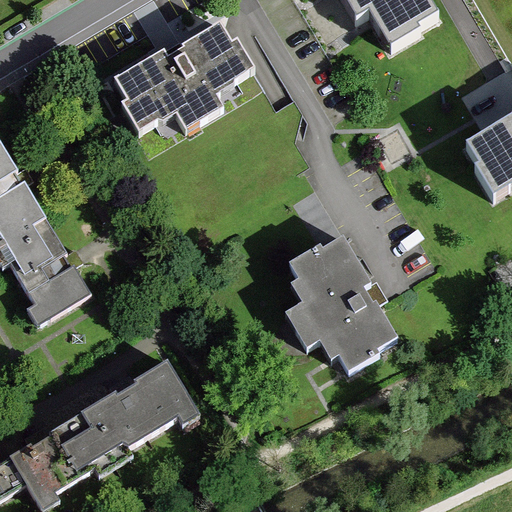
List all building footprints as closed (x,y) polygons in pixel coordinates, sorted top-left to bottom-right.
[(436,23),(422,0),(337,0),(354,28),(368,20),(389,56),(418,38),(416,35),(436,23)] [(229,81),(233,88),(252,76),(235,48),(230,51),(218,31),(182,53),(178,45),(158,57),(160,59),(113,87),(125,108),(120,111),(137,139),(155,127),(152,121),(168,111),(179,130),(193,121),(198,129),(222,115),(214,103),(218,101),(212,91),(229,81)] [(511,114),(505,118),(509,125),(465,152),(477,173),(473,175),(491,205),(511,192),(511,114)] [(0,244),(2,248),(43,223),(23,189),(31,184),(24,171),(15,176),(0,151),(0,244)] [(43,223),(2,248),(11,263),(8,269),(32,309),(39,309),(48,324),(89,299),(72,271),(81,266),(73,253),(64,258),(43,223)] [(375,356),(395,345),(363,291),(368,289),(341,243),(320,256),(318,252),(288,270),(309,305),(296,313),(308,332),(318,348),(326,343),(347,379),(377,360),(375,356)] [(113,399),(81,418),(107,458),(121,450),(126,454),(176,424),(175,417),(190,408),(184,398),(165,367),(132,387),(127,378),(107,390),(113,399)] [(107,458),(81,418),(48,438),(43,429),(22,442),(28,450),(8,462),(24,489),(32,503),(47,495),(53,498),(92,474),(92,467),(107,458)] [(0,503),(24,489),(8,462),(0,466),(0,503)]
